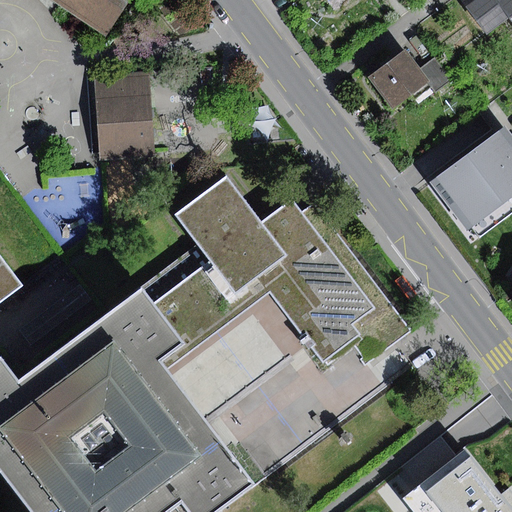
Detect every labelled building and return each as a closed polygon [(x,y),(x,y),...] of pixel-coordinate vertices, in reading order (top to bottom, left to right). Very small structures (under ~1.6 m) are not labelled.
[(50,0),(106,37),(130,0),(50,0)] [(511,18),(511,0),(461,0),(461,1),(487,36),(511,18)] [(420,69),(406,50),(369,78),(392,110),(430,81),(420,69)] [(435,58),(420,69),(430,81),(437,91),(452,80),(435,58)] [(148,74),(97,77),(102,157),(153,154),(148,74)] [(511,199),(511,134),(506,128),(432,183),(469,232),(511,199)] [(1,360),(0,361),(0,470),(31,511),(171,511),(184,503),(190,511),(221,511),(257,486),(168,369),(269,293),(324,365),(350,344),(367,366),(411,332),(314,205),(302,213),(293,201),(279,211),(261,225),(227,179),(177,217),(212,262),(155,305),(144,290),(20,384),(1,360)] [(0,255),(0,304),(24,286),(0,255)] [(403,276),(395,283),(409,300),(417,294),(403,276)] [(78,285),(19,330),(31,345),(90,300),(78,285)] [(456,454),(399,499),(410,511),(511,511),(511,502),(468,447),(456,454)]
